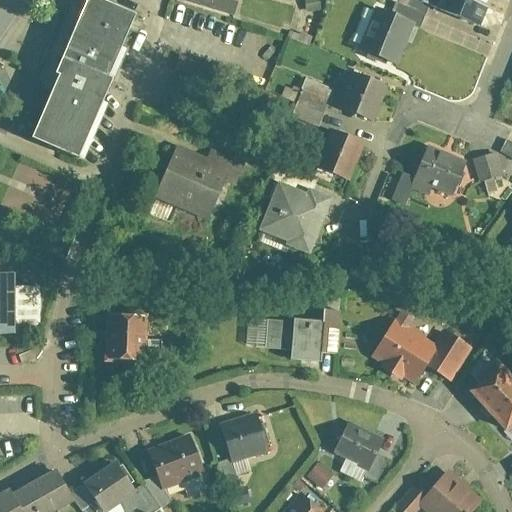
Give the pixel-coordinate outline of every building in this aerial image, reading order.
[(52,73),(24,137),(74,159),(109,78),(99,73),(124,14),(91,0),(74,0),(44,70),(52,73)] [(358,0),(348,32),(382,43),(394,8),(417,15),(421,0),(358,0)] [(284,71),(329,91),(361,105),(382,58),(347,42),(332,74),(291,56),(284,71)] [(357,130),(328,118),(313,157),(342,169),(357,130)] [(440,184),(456,146),(410,126),(393,165),(440,184)] [(164,138),(145,187),(198,207),(217,158),(164,138)] [(263,189),(253,213),(298,232),(320,179),(305,173),(313,157),(264,140),(247,182),(263,189)] [(467,157),(475,181),(499,173),(492,150),(467,157)] [(0,335),(12,335),(13,276),(0,275),(0,335)] [(98,357),(137,358),(137,377),(168,377),(168,332),(141,331),(141,303),(98,303),(98,357)] [(451,378),(468,350),(439,332),(432,343),(415,332),(421,322),(401,309),(372,355),(418,384),(430,365),(451,378)] [(324,352),(326,311),(308,310),(307,320),(283,319),(282,328),(261,327),(260,345),(280,346),(279,362),(315,364),(316,352),(324,352)] [(504,435),(511,427),(511,373),(503,363),(468,393),(504,435)] [(257,414),(220,426),(229,453),(215,458),(226,490),(243,484),(236,463),(270,452),(257,414)] [(347,418),(333,451),(360,463),(355,476),(379,487),(394,454),(378,447),(383,434),(347,418)] [(190,437),(148,452),(162,488),(180,481),(203,473),(190,437)] [(312,460),(301,476),(317,488),(328,472),(312,460)] [(128,488),(110,462),(78,484),(97,511),(98,511),(112,503),(118,511),(161,511),(163,511),(143,480),(128,488)] [(419,511),(473,511),(482,502),(442,469),(430,482),(422,475),(395,507),(401,511),(419,511),(420,511),(419,511)] [(0,511),(48,511),(72,499),(58,472),(13,496),(9,492),(0,497),(0,511)] [(315,511),(290,490),(271,511),(315,511)]
